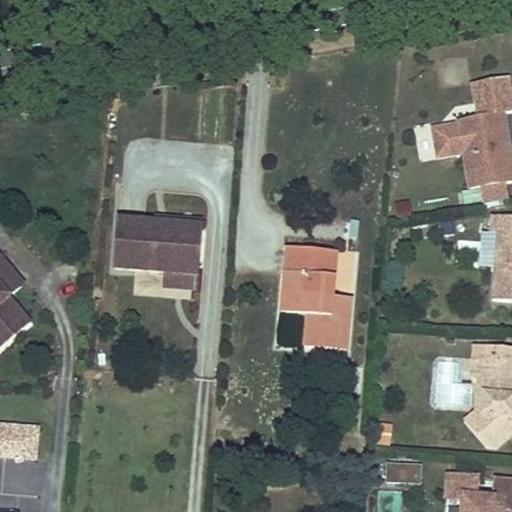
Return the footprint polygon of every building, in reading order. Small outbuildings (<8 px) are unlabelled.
[(481,187),(483,202),(509,198),(507,182),(511,180),(511,156),(511,153),(505,154),(500,129),(506,128),(504,115),(511,113),(511,91),(510,79),(472,86),(478,116),(458,120),(458,122),(432,127),(438,157),(464,153),(470,189),(481,187)] [(500,129),(505,154),(511,153),(506,128),(500,129)] [(497,235),(495,268),(491,302),(511,303),(511,218),(493,217),(491,234),(497,235)] [(156,220),(156,225),(199,228),(199,223),(156,220)] [(156,225),(118,222),(115,270),(166,273),(195,275),(199,228),(156,225)] [(491,234),(483,234),(481,267),(495,268),(497,235),(491,234)] [(304,349),(346,352),(350,309),(331,307),(331,298),(335,253),(286,249),(280,314),(307,316),(304,349)] [(0,347),(21,330),(0,305),(0,286),(13,276),(0,260),(0,347)] [(195,275),(166,273),(165,288),(194,290),(195,275)] [(13,276),(0,286),(0,305),(21,330),(28,324),(7,299),(22,286),(13,276)] [(331,298),(331,307),(350,309),(350,300),(331,298)] [(276,316),(274,349),(299,350),(301,317),(276,316)] [(481,416),(468,428),(486,449),(497,451),(511,438),(511,429),(511,350),(487,349),(485,364),(472,363),(471,380),(478,381),(484,381),(481,416)] [(456,367),(441,366),(438,403),(460,404),(461,385),(454,384),(456,367)] [(464,423),(468,428),(481,416),(484,381),(478,381),(476,414),(464,423)] [(392,426),(376,424),(375,442),(391,443),(392,426)] [(7,428),(4,458),(34,461),(37,430),(7,428)] [(386,483),(419,486),(420,468),(388,465),(386,483)] [(511,511),(511,480),(493,479),(491,503),(476,502),(479,480),(448,477),(446,498),(463,501),(462,511),(511,511)] [(404,511),(405,496),(381,494),(380,511),(404,511)]
